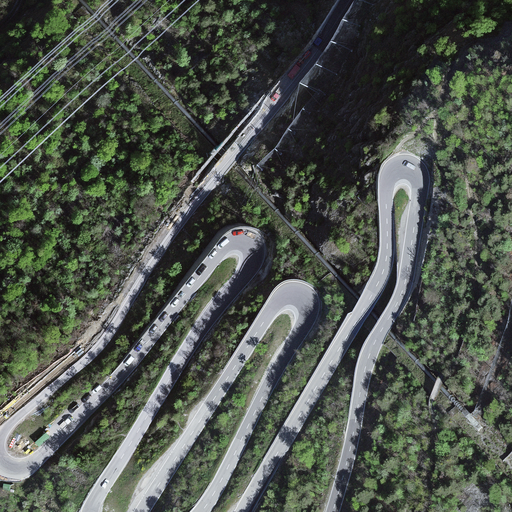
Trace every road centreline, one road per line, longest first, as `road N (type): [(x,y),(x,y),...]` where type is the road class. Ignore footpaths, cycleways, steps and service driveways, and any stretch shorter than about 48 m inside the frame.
road 1 (secondary): [(242,511),(383,269),(386,187),(400,165),(419,176),(405,282),(368,355),(332,511)]
road 2 (secondary): [(0,463),(23,468),(42,454),(225,246),(248,239),(255,250),(245,273),(186,350),(89,511)]
road 3 (secondary): [(349,0),(179,219),(94,347),(0,429)]
road 4 (secondary): [(141,511),(274,305),(293,293),(308,303),(306,318),(201,511)]
